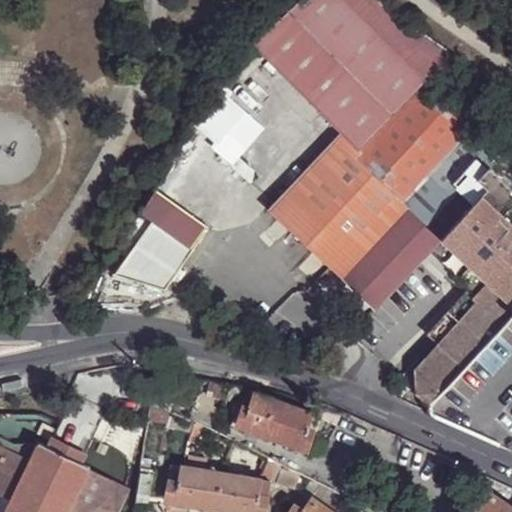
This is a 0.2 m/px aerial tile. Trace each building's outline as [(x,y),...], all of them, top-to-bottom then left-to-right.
[(407,67),(379,40),(336,0),(316,0),(253,49),(339,137),(343,133),(402,72),(407,67)] [(336,0),(379,40),(403,16),(385,0),(336,0)] [(365,157),(427,94),(402,72),(343,133),(365,157)] [(476,181),(489,168),(486,150),(483,149),(487,145),(429,91),(427,94),(365,157),(343,133),(339,137),(270,209),(374,311),(428,254),(441,242),(443,243),(486,192),(476,181)] [(194,127),(217,148),(227,134),(245,151),(263,131),(246,115),(248,113),(225,92),(194,127)] [(227,134),(217,148),(215,150),(232,166),(245,151),(227,134)] [(511,176),(511,151),(508,146),(497,156),(511,176)] [(511,320),(511,191),(489,168),(476,181),(486,192),(443,243),(441,242),(428,254),(468,292),(446,314),(426,338),(437,350),(415,374),(416,397),(428,406),(431,404),(511,320)] [(156,188),(140,210),(142,211),(192,247),(208,226),(156,188)] [(192,247),(142,211),(128,231),(135,237),(113,269),(161,288),(163,287),(192,247)] [(439,410),(511,334),(511,320),(431,404),(439,410)] [(163,383),(155,400),(172,407),(180,391),(163,383)] [(255,392),(256,387),(246,385),(239,404),(246,406),(249,407),(255,392)] [(249,407),(246,406),(243,405),(237,424),(257,431),(273,437),(283,404),(255,392),(249,407)] [(151,401),(149,413),(167,417),(169,410),(151,401)] [(243,405),(239,404),(231,427),(256,437),(257,431),(237,424),(243,405)] [(273,437),(288,443),(307,450),(313,431),(307,428),(312,414),(283,404),(273,437)] [(171,416),(168,426),(191,435),(194,424),(171,416)] [(307,450),(288,443),(286,448),(310,457),(318,432),(313,431),(307,450)] [(0,511),(70,511),(92,470),(83,465),(87,456),(55,439),(50,448),(41,443),(40,445),(15,445),(0,437),(0,511)] [(265,467),(258,479),(260,480),(260,482),(259,495),(266,497),(275,459),(269,456),(265,467)] [(246,458),(235,475),(258,479),(265,467),(246,458)] [(188,502),(191,503),(215,507),(221,473),(183,465),(180,481),(170,479),(166,498),(188,502)] [(140,466),(136,494),(147,496),(152,468),(140,466)] [(121,511),(132,491),(92,470),(70,511),(121,511)] [(277,483),(295,490),(299,478),(281,471),(277,483)] [(295,490),(302,492),(312,477),(301,472),(299,478),(295,490)] [(226,509),(242,511),(265,511),(268,497),(266,497),(259,495),(260,482),(260,480),(258,479),(235,475),(221,473),(215,507),(226,509)] [(312,477),(302,492),(304,494),(295,504),(303,510),(311,499),(312,497),(314,499),(325,485),(312,477)] [(165,478),(160,502),(187,507),(188,502),(166,498),(170,479),(165,478)] [(333,489),(325,485),(314,499),(333,511),(337,511),(347,499),(333,489)] [(475,511),(484,511),(475,506),(486,490),(482,486),(467,506),(475,511)] [(511,511),(511,508),(486,490),(475,506),(484,511),(511,511)] [(303,510),(295,504),(294,503),(288,511),(333,511),(314,499),(312,497),(311,499),(303,510)] [(288,511),(294,503),(291,501),(283,511),(288,511)] [(187,507),(160,502),(166,511),(173,511),(188,511),(190,509),(191,503),(188,502),(187,507)]
